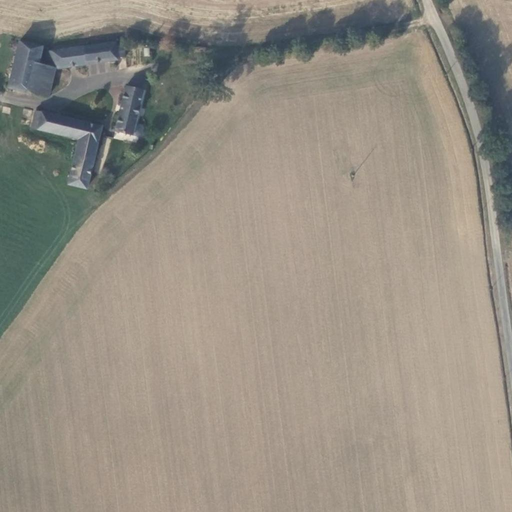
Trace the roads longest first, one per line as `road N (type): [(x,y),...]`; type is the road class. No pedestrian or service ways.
road 1 (unclassified): [(427,0),(468,90),(485,153),(511,357)]
road 2 (track): [(435,16),(163,64)]
road 3 (unclassified): [(0,93),(58,101),(163,64)]
